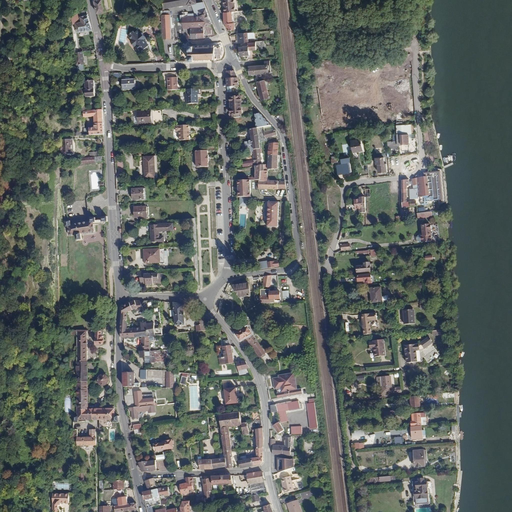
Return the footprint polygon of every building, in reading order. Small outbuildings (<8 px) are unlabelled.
[(103,0),(94,0),(97,13),(106,11),(103,0)] [(223,0),(224,10),(237,10),(236,0),(223,0)] [(72,15),(72,35),(92,31),(86,9),(76,12),(72,15)] [(160,11),(161,39),(170,38),(170,15),(169,15),(169,10),(160,11)] [(191,11),(182,12),(183,31),(189,31),(189,37),(207,37),(206,26),(213,23),(208,10),(200,12),(191,13),(191,11)] [(224,10),(223,10),(223,20),(226,22),(228,28),(236,28),(236,21),(233,21),(233,13),(235,13),(235,11),(240,11),(240,10),(237,10),(224,10)] [(359,23),(351,24),(354,39),(358,43),(363,43),(359,23)] [(124,45),(126,29),(118,29),(117,44),(124,45)] [(132,29),(127,34),(131,39),(129,40),(133,45),(135,44),(140,50),(148,44),(143,37),(144,36),(140,31),(138,32),(135,29),(133,31),(132,29)] [(238,33),(239,42),(248,41),(249,41),(248,38),(254,38),(254,32),(238,33)] [(239,46),(240,55),(249,54),(248,48),(263,48),(262,41),(249,41),(248,41),(248,46),(239,46)] [(214,61),(216,61),(217,61),(217,60),(221,60),(220,46),(217,47),(217,46),(214,46),(214,47),(211,47),(211,46),(208,46),(208,47),(206,47),(206,46),(203,46),(203,47),(200,47),(200,46),(197,46),(197,48),(194,48),(194,47),(189,47),(189,63),(195,63),(195,61),(198,61),(198,62),(201,62),(201,61),(204,61),(204,62),(207,62),(207,60),(209,60),(209,62),(212,62),(211,60),(214,60),(214,61)] [(82,54),(76,54),(78,74),(84,73),(82,54)] [(270,65),(242,66),(245,75),(261,74),(261,72),(270,72),(270,65)] [(236,86),(236,77),(226,77),(227,87),(236,86)] [(166,78),(167,91),(177,90),(177,78),(166,78)] [(267,80),(258,81),(262,99),(270,98),(267,80)] [(85,82),(86,97),(95,96),(94,81),(85,82)] [(121,81),(121,90),(132,90),(132,81),(121,81)] [(183,90),(183,94),(182,94),(182,98),(183,100),(184,104),(195,104),(195,96),(197,96),(196,90),(183,90)] [(242,94),(230,95),(232,115),(228,115),(228,118),(243,116),(241,98),(243,98),(242,94)] [(82,129),(82,137),(103,136),(102,110),(86,111),(86,97),(81,97),(81,117),(91,117),(92,129),(82,129)] [(138,112),(138,124),(151,124),(150,112),(138,112)] [(153,112),(154,124),(163,124),(162,112),(153,112)] [(257,128),(272,126),(260,113),(253,113),(257,128)] [(388,142),(388,146),(412,144),(410,125),(402,125),(402,123),(395,124),(396,141),(388,142)] [(180,133),(180,142),(190,142),(190,127),(176,128),(177,133),(180,133)] [(260,150),(257,128),(251,128),(252,141),(245,141),(245,145),(249,145),(249,149),(253,148),(253,150),(260,150)] [(264,134),(266,140),(277,137),(275,131),(264,134)] [(73,141),(63,141),(64,155),(74,154),(73,141)] [(361,141),(351,142),(352,154),(362,153),(361,141)] [(269,162),(268,170),(277,170),(278,144),(269,144),(269,157),(267,157),(267,162),(269,162)] [(248,158),(248,165),(261,164),(260,150),(253,150),(254,157),(248,158)] [(206,151),(195,151),(195,168),(207,168),(207,162),(207,156),(206,156),(206,151)] [(144,158),(145,179),(155,179),(154,158),(144,158)] [(378,166),(379,174),(388,173),(387,165),(385,165),(384,158),(375,159),(375,166),(378,166)] [(259,180),(259,189),(277,190),(277,181),(266,180),(266,171),(264,171),(263,166),(254,167),(254,180),(259,180)] [(337,168),(338,177),(350,175),(349,166),(337,168)] [(420,197),(421,204),(443,202),(441,174),(423,175),(423,178),(413,179),(414,190),(411,191),(412,198),(420,197)] [(238,179),(237,196),(250,197),(251,180),(238,179)] [(411,188),(410,180),(402,180),(404,208),(418,207),(417,202),(410,202),(409,188),(411,188)] [(144,189),(133,190),(133,200),(144,199),(144,189)] [(365,214),(365,199),(359,199),(359,201),(354,201),(355,210),(359,209),(359,215),(365,214)] [(269,201),(267,226),(279,226),(280,202),(269,201)] [(136,217),(136,218),(146,218),(145,208),(135,208),(135,217),(136,217)] [(246,228),(247,209),(240,208),(239,227),(246,228)] [(73,221),(64,222),(65,227),(67,227),(69,236),(76,235),(78,242),(83,241),(83,234),(95,233),(95,229),(97,228),(97,225),(109,224),(108,216),(104,217),(103,220),(97,220),(97,218),(91,217),(90,222),(74,224),(73,221)] [(173,223),(154,225),(154,230),(152,230),(153,241),(160,241),(160,242),(165,242),(165,237),(164,236),(160,236),(160,230),(174,229),(173,223)] [(431,227),(423,227),(423,238),(422,238),(421,239),(421,242),(422,243),(430,243),(430,237),(431,237),(431,227)] [(147,250),(148,263),(163,262),(162,259),(165,259),(164,249),(147,250)] [(267,262),(268,268),(280,267),(279,260),(267,262)] [(357,268),(358,274),(370,273),(370,265),(364,265),(364,268),(357,268)] [(149,270),(138,270),(138,275),(141,275),(141,280),(144,280),(144,283),(149,283),(149,284),(154,284),(154,283),(163,283),(163,277),(164,277),(164,273),(149,273),(149,270)] [(272,276),(265,276),(263,287),(270,287),(272,276)] [(235,286),(242,296),(251,295),(251,284),(235,286)] [(370,290),(371,303),(387,302),(387,296),(381,297),(381,289),(370,290)] [(260,295),(260,301),(270,301),(270,291),(268,291),(268,295),(260,295)] [(280,291),(270,291),(270,301),(275,301),(275,297),(280,297),(280,291)] [(121,330),(122,339),(143,338),(150,337),(162,336),(159,312),(151,313),(152,325),(147,325),(147,324),(140,325),(140,330),(139,330),(139,329),(126,331),(127,315),(131,312),(132,312),(133,313),(134,312),(135,314),(139,312),(137,309),(142,309),(143,310),(144,308),(141,303),(143,300),(137,300),(124,306),(123,315),(122,322),(121,330)] [(175,318),(176,327),(185,327),(184,306),(174,304),(175,311),(170,312),(170,317),(175,318)] [(403,320),(403,326),(415,325),(415,319),(413,319),(412,309),(403,310),(404,320),(403,320)] [(376,313),(362,315),(364,337),(372,336),(371,322),(377,322),(376,313)] [(196,327),(197,332),(207,330),(205,320),(196,322),(197,326),(196,327)] [(103,326),(103,331),(97,331),(97,344),(105,344),(105,331),(108,331),(108,326),(103,326)] [(248,329),(236,337),(241,344),(246,340),(260,359),(266,355),(248,329)] [(98,421),(98,431),(103,431),(102,421),(115,421),(116,425),(121,424),(121,418),(116,418),(116,408),(111,408),(111,411),(98,411),(89,411),(89,332),(78,332),(78,411),(77,415),(73,416),(74,424),(83,424),(83,421),(98,421)] [(150,337),(143,338),(143,342),(142,342),(142,345),(142,350),(150,350),(150,337)] [(419,347),(406,348),(407,359),(409,359),(410,365),(418,364),(417,353),(420,352),(420,354),(424,353),(433,347),(431,345),(433,344),(430,339),(419,347)] [(225,357),(220,357),(221,365),(235,363),(232,345),(231,345),(230,340),(224,341),(225,347),(223,347),(225,357)] [(373,349),(374,359),(385,357),(383,342),(373,343),(373,344),(370,344),(370,350),(373,349)] [(142,350),(142,358),(151,358),(150,350),(142,350)] [(246,360),(238,362),(240,375),(247,374),(246,368),(250,368),(246,360)] [(167,372),(168,389),(176,389),(175,373),(167,372)] [(277,398),(302,394),(301,388),(297,388),(294,372),(272,376),(274,391),(276,390),(277,398)] [(124,387),(139,388),(138,383),(134,383),(134,373),(124,373),(124,387)] [(105,385),(107,384),(108,382),(108,380),(108,378),(107,377),(105,376),(103,376),(101,376),(100,377),(99,379),(99,381),(99,383),(100,384),(102,385),(103,385),(105,385)] [(389,392),(389,393),(402,392),(402,388),(392,389),(391,377),(378,378),(378,383),(383,382),(384,386),(381,387),(382,389),(383,393),(389,392)] [(238,403),(236,388),(224,390),(225,395),(224,395),(223,397),(224,400),(225,401),(226,401),(226,405),(238,403)] [(135,393),(137,408),(155,406),(155,400),(143,401),(142,392),(135,393)] [(309,429),(318,428),(314,398),(308,399),(309,403),(306,403),(309,429)] [(410,399),(411,409),(419,409),(418,398),(410,399)] [(137,408),(129,408),(130,412),(134,412),(134,419),(140,419),(139,412),(150,411),(150,413),(156,413),(155,406),(137,408)] [(229,426),(244,424),(242,411),(219,415),(225,459),(199,461),(200,469),(226,467),(227,469),(234,468),(229,426)] [(411,428),(422,427),(421,418),(424,418),(424,414),(412,415),(412,424),(411,424),(411,428)] [(278,420),(272,425),(278,433),(284,428),(278,420)] [(134,426),(135,436),(142,434),(141,425),(134,426)] [(302,426),(291,426),(291,434),(302,434),(302,426)] [(240,459),(241,466),(243,467),(261,465),(263,461),(263,427),(256,428),(256,456),(240,459)] [(79,438),(79,446),(96,446),(96,429),(91,430),(91,438),(79,438)] [(411,429),(412,442),(423,441),(422,429),(411,429)] [(274,444),(272,453),(291,454),(291,437),(287,437),(287,445),(275,445),(275,437),(271,437),(272,444),(274,444)] [(155,447),(156,453),(174,450),(173,443),(166,444),(166,445),(155,447)] [(413,453),(415,472),(426,471),(425,452),(413,453)] [(295,456),(278,456),(278,472),(295,467),(295,456)] [(157,462),(138,463),(138,465),(140,466),(143,473),(155,473),(155,470),(157,469),(157,462)] [(247,475),(250,485),(251,485),(266,483),(263,473),(247,475)] [(213,475),(214,484),(233,483),(232,474),(213,475)] [(283,478),(286,493),(295,490),(292,476),(283,478)] [(414,476),(372,479),(372,487),(387,486),(387,484),(395,484),(395,482),(415,481),(414,476)] [(205,497),(205,498),(214,496),(211,477),(203,479),(205,497)] [(146,480),(148,488),(157,486),(153,478),(146,480)] [(182,485),(183,495),(188,494),(188,492),(191,491),(191,485),(192,485),(192,479),(187,479),(185,484),(182,485)] [(114,480),(114,489),(128,489),(128,480),(114,480)] [(413,483),(416,506),(432,504),(431,490),(433,490),(432,482),(426,483),(425,480),(418,481),(418,483),(413,483)] [(266,483),(251,485),(253,496),(259,495),(268,492),(266,483)] [(169,486),(144,492),(145,499),(170,494),(169,486)] [(52,495),(51,511),(57,511),(57,506),(60,506),(60,504),(69,504),(69,495),(52,495)] [(260,502),(259,495),(253,496),(251,496),(252,504),(260,502)] [(112,505),(114,505),(127,503),(126,496),(112,499),(112,505)] [(188,501),(189,505),(198,506),(206,504),(205,498),(205,497),(188,500),(188,501)] [(181,511),(189,511),(189,505),(188,501),(184,502),(181,507),(181,511)] [(127,503),(114,505),(115,511),(139,508),(136,502),(127,503)] [(155,510),(155,511),(167,511),(167,509),(166,503),(162,503),(163,509),(155,510)] [(290,505),(291,511),(301,511),(299,503),(290,505)]
